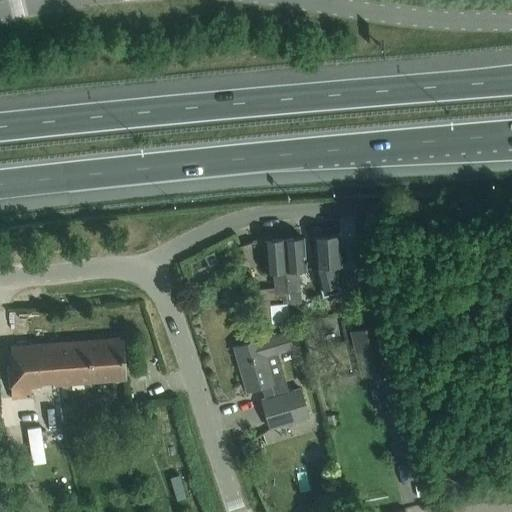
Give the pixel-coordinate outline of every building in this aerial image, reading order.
[(312,236),(315,266),(322,296),(340,292),(333,266),(341,265),(339,235),(312,236)] [(288,303),(290,321),(302,319),(298,270),(306,269),(305,262),(306,261),(306,258),(305,258),(303,237),(283,239),(288,297),(288,303)] [(282,297),(288,297),(283,239),(263,240),(266,272),(273,272),(275,298),(282,297)] [(255,300),(257,325),(271,323),(269,304),(269,299),(255,300)] [(288,303),(282,303),(269,304),(271,323),(290,321),(288,303)] [(351,331),(362,376),(388,370),(377,324),(351,331)] [(267,397),(278,394),(274,381),(273,381),(271,377),(283,374),(276,352),(292,347),(287,331),(260,339),(233,347),(246,390),(263,385),(267,397)] [(8,364),(10,384),(11,397),(27,396),(27,386),(42,385),(41,379),(56,377),(56,383),(126,377),(123,338),(10,346),(11,364),(8,364)] [(279,394),(278,394),(267,397),(261,399),(270,428),(308,416),(299,388),(279,394)]
